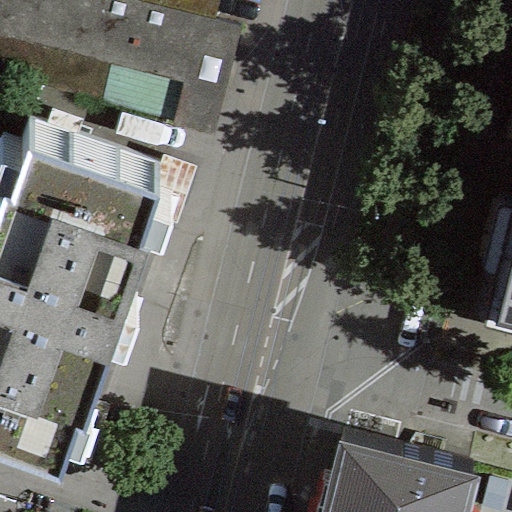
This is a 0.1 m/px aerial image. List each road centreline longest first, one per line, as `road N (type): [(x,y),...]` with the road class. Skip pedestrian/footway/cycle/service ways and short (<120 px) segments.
road 1 (secondary): [(350,0),(263,351)]
road 2 (residential): [(263,351),(511,410)]
road 3 (secondary): [(263,351),(221,511)]
